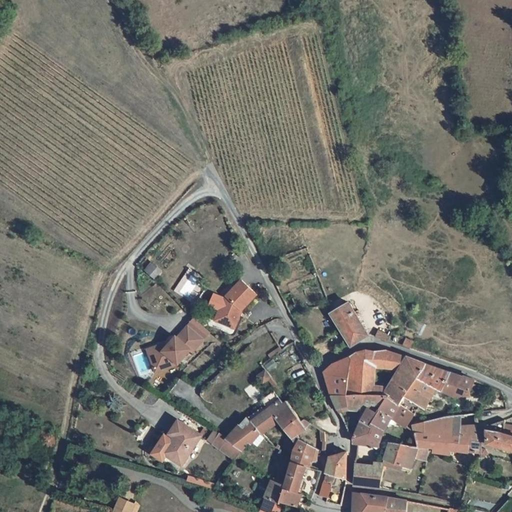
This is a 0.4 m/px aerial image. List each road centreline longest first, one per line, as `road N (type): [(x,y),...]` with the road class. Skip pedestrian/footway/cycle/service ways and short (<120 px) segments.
road 1 (track): [(42,511),(105,270),(192,177),(201,174),(218,189)]
road 2 (residential): [(310,368),(218,189),(166,220),(119,276),(100,345)]
road 3 (residential): [(310,368),(363,344),(388,345),(511,392)]
road 4 (residential): [(347,511),(348,442),(310,368)]
